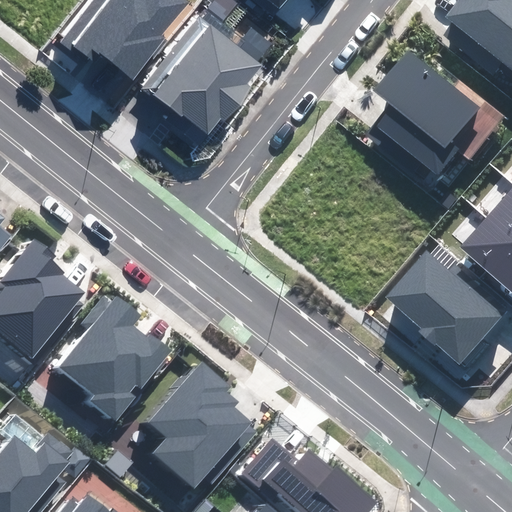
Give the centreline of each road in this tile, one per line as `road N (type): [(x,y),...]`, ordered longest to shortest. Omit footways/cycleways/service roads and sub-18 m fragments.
road 1 (residential): [(472,483),(178,242)]
road 2 (residential): [(375,0),(178,242)]
road 3 (residential): [(178,242),(0,97)]
